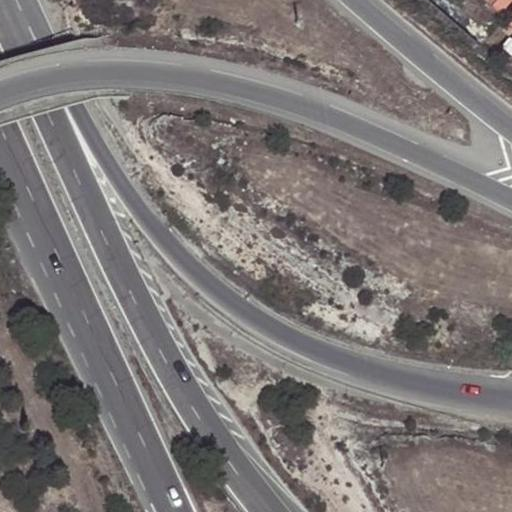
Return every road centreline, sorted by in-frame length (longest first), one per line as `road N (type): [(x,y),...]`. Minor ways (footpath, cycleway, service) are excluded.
road 1 (trunk): [(511,398),(373,372),(295,343),(232,306),(177,256),(129,190),(30,0)]
road 2 (trunk): [(273,511),(167,364),(0,12)]
road 3 (primary): [(511,199),(362,129),(202,73),(117,66),(0,92)]
road 4 (trunk): [(0,120),(116,387)]
road 5 (trunk): [(0,185),(116,387)]
road 6 (primary): [(511,128),(353,0)]
road 7 (trunk): [(116,387),(173,511)]
